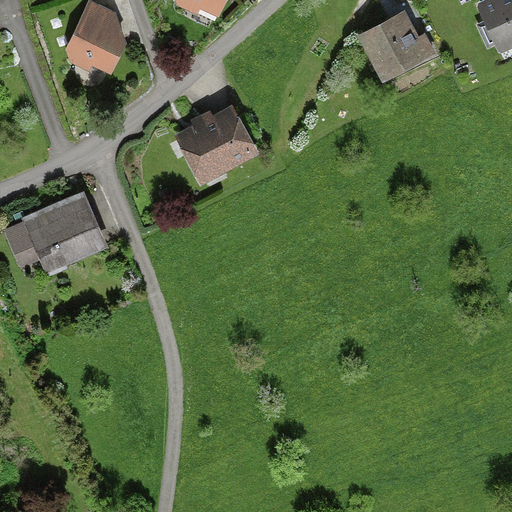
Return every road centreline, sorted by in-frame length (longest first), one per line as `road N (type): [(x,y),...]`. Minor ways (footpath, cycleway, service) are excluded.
road 1 (track): [(92,147),(156,299),(172,359),(165,511)]
road 2 (residential): [(275,0),(137,116),(0,194)]
